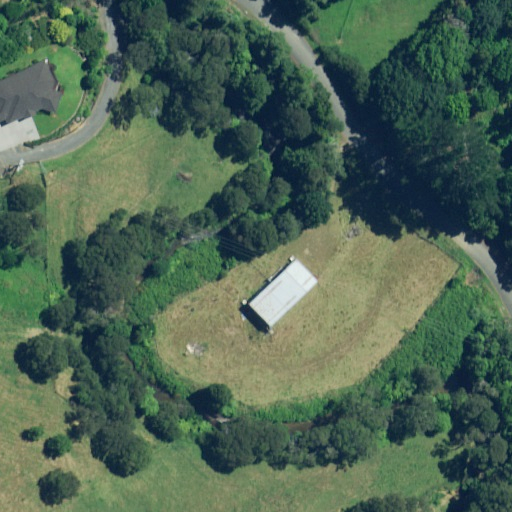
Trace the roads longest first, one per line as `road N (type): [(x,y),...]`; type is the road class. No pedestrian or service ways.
road 1 (unclassified): [(511,264),(395,169),(334,105),(257,0)]
road 2 (track): [(94,0),(88,102),(66,140),(43,156),(0,164)]
